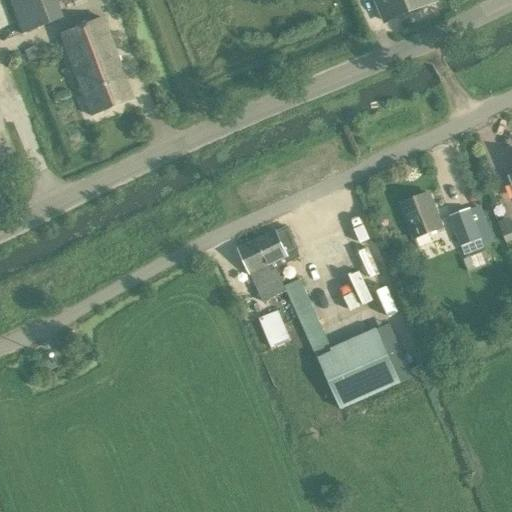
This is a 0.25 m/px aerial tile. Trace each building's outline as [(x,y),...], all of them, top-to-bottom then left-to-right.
[(9,0),(23,34),(60,20),(53,3),(52,0),(9,0)] [(375,0),(385,23),(435,2),(433,0),(375,0)] [(91,117),(132,101),(101,19),(59,35),(91,117)] [(400,204),(414,240),(441,229),(427,193),(400,204)] [(449,217),(460,246),(479,239),(468,210),(449,217)] [(511,226),(509,218),(499,222),(507,244),(511,241),(511,226)] [(256,241),(268,267),(286,258),(285,257),(297,251),(286,228),(275,234),(274,232),(256,241)] [(261,300),(269,296),(284,289),(275,270),(264,275),(262,270),(268,267),(256,241),(237,250),(261,300)] [(481,253),(463,260),(468,272),(485,266),(481,253)] [(341,410),(400,383),(376,329),(331,350),(300,280),(285,287),(341,410)] [(258,319),(271,349),(289,341),(277,311),(258,319)] [(52,358),(43,362),(47,371),(56,367),(52,358)]
